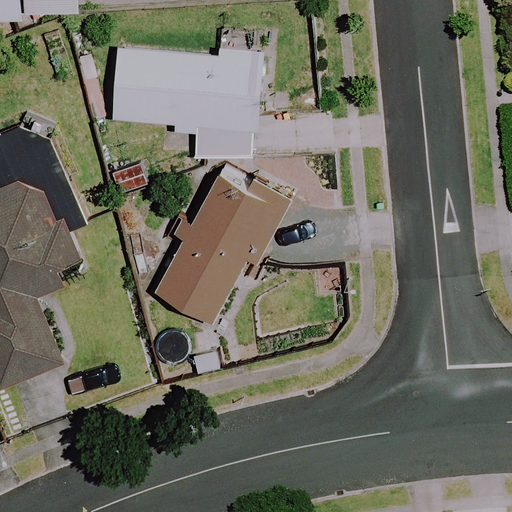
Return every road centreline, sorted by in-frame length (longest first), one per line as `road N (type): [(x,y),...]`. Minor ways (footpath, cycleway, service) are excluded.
road 1 (residential): [(451,424),(409,0)]
road 2 (residential): [(92,511),(205,469),(451,424)]
